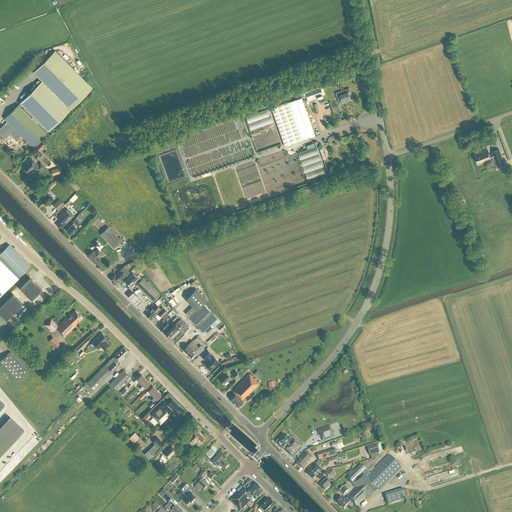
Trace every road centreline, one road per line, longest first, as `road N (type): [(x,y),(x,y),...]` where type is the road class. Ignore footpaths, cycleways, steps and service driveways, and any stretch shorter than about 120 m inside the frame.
road 1 (unclassified): [(248,467),(9,235)]
road 2 (tertiary): [(257,434),(342,345),(365,308),(387,238),(387,158)]
road 3 (unclassified): [(100,276),(376,166)]
road 4 (secondary): [(257,434),(100,276)]
road 5 (tertiary): [(387,158),(356,0)]
road 6 (secondary): [(100,276),(0,175)]
road 7 (unclassified): [(387,158),(511,112)]
road 8 (track): [(392,490),(436,488),(511,464)]
